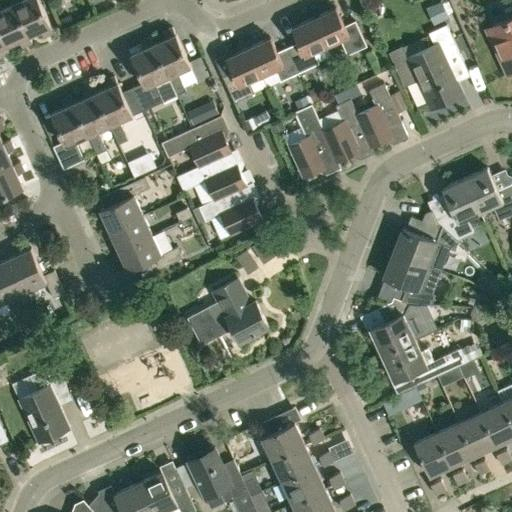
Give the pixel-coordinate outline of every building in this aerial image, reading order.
[(12,0),(13,2),(28,35),(41,29),(43,34),(47,32),(49,34),(54,32),(39,0),(12,0)] [(31,42),(28,35),(13,2),(1,8),(0,5),(0,31),(6,45),(19,39),(21,44),(25,42),(26,44),(31,42)] [(443,2),(427,6),(431,21),(447,17),(443,2)] [(314,17),(327,45),(340,39),(347,55),(367,45),(356,20),(345,25),(336,7),(314,17)] [(327,45),(314,17),(293,27),(300,42),(289,47),(301,72),(318,63),(312,51),(327,45)] [(511,17),(488,29),(494,42),(491,43),(497,56),(499,55),(507,72),(511,70),(511,17)] [(449,58),(460,53),(447,23),(430,31),(436,44),(407,57),(431,107),(464,92),(449,58)] [(166,39),(155,44),(169,77),(178,95),(187,91),(178,72),(192,66),(174,27),(169,29),(170,31),(164,34),(166,39)] [(9,52),(6,45),(0,31),(0,52),(4,51),(5,54),(9,52)] [(144,110),(164,101),(156,83),(169,77),(155,44),(151,37),(147,39),(148,42),(130,49),(133,54),(132,54),(144,82),(133,87),(144,110)] [(301,72),(289,47),(277,52),(271,38),(248,48),(261,75),(274,69),(280,81),(301,72)] [(235,72),(223,77),(235,102),(254,93),(249,81),(261,75),(248,48),(228,57),(235,72)] [(108,87),(97,92),(111,124),(119,142),(128,138),(120,121),(144,110),(133,87),(122,92),(115,75),(110,78),(111,81),(106,83),(108,87)] [(377,105),(357,114),(372,145),(392,136),(388,128),(402,121),(384,82),(369,89),(377,105)] [(74,102),(89,134),(97,152),(106,148),(98,130),(111,124),(97,92),(93,85),(87,87),(89,91),(85,92),(87,96),(74,102)] [(296,101),(300,110),(312,105),(315,103),(311,94),(296,101)] [(89,134),(74,102),(71,95),(66,97),(68,100),(63,102),(64,106),(51,112),(64,140),(54,145),(64,167),(84,158),(76,140),(89,134)] [(343,120),(323,129),(334,153),(337,161),(372,145),(357,114),(350,98),(335,105),(343,120)] [(334,153),(323,129),(312,105),(295,112),(306,137),(289,145),(304,176),(325,167),(321,159),(334,153)] [(194,126),(205,121),(199,107),(187,112),(194,126)] [(213,133),(208,121),(162,142),(169,156),(191,146),(200,165),(232,151),(222,129),(213,133)] [(10,138),(3,141),(0,142),(0,168),(13,163),(7,151),(12,149),(9,144),(12,142),(10,138)] [(135,176),(157,166),(150,151),(128,161),(135,176)] [(232,151),(200,165),(178,175),(184,190),(206,179),(215,198),(238,188),(246,184),(232,151)] [(13,163),(0,168),(0,209),(1,209),(0,207),(0,195),(23,185),(17,172),(21,170),(19,166),(22,164),(20,159),(13,163)] [(489,166),(466,177),(482,212),(494,206),(500,220),(511,214),(511,183),(499,189),(489,166)] [(110,228),(144,213),(135,193),(151,186),(146,175),(122,186),(127,196),(101,208),(110,228)] [(482,212),(466,177),(443,187),(454,210),(437,218),(439,222),(451,234),(462,244),(469,241),(467,235),(473,232),(467,218),(482,212)] [(238,188),(215,198),(199,205),(206,220),(221,213),(230,233),(262,219),(252,197),(244,200),(238,188)] [(176,212),(180,220),(191,216),(187,207),(176,212)] [(426,235),(403,227),(394,251),(428,263),(440,268),(449,245),(448,244),(451,234),(439,222),(437,218),(433,209),(425,213),(430,224),(426,235)] [(144,213),(110,228),(119,248),(153,233),(144,213)] [(153,233),(119,248),(128,267),(154,256),(160,267),(183,256),(177,245),(161,252),(153,233)] [(235,252),(245,270),(275,254),(265,236),(235,252)] [(31,247),(11,256),(27,290),(47,281),(54,296),(66,291),(55,268),(44,274),(31,247)] [(408,284),(403,299),(409,302),(420,303),(432,304),(435,294),(431,293),(436,280),(440,268),(428,263),(394,251),(385,276),(408,284)] [(27,290),(11,256),(0,261),(0,283),(7,299),(27,290)] [(219,300),(188,316),(202,343),(233,327),(240,341),(270,325),(256,299),(251,301),(238,277),(213,290),(219,300)] [(416,338),(410,325),(427,318),(420,303),(409,302),(403,299),(395,296),(394,299),(378,306),(385,321),(372,327),(383,353),(416,338)] [(30,322),(35,333),(44,329),(39,318),(30,322)] [(416,338),(383,353),(395,379),(417,369),(422,381),(467,360),(461,347),(435,359),(429,345),(421,349),(416,338)] [(490,349),(494,359),(511,350),(511,340),(490,349)] [(56,396),(69,389),(57,362),(30,374),(37,389),(19,397),(39,440),(70,426),(56,396)] [(411,388),(402,393),(408,406),(417,401),(411,388)] [(511,418),(504,401),(482,411),(497,443),(511,436),(511,418)] [(292,406),(278,413),(284,423),(297,415),(292,406)] [(482,411),(461,421),(475,453),(497,443),(482,411)] [(268,432),(263,435),(273,457),(306,442),(296,419),(282,426),(277,415),(263,422),(268,432)] [(461,421),(439,431),(454,463),(475,453),(461,421)] [(310,431),(315,442),(325,437),(320,426),(310,431)] [(454,463),(439,431),(416,442),(431,474),(454,463)] [(316,464),(306,442),(273,457),(283,479),(316,464)] [(233,496),(249,489),(245,480),(234,485),(223,462),(216,446),(189,459),(190,460),(199,480),(206,494),(212,506),(226,500),(232,496),(233,496)] [(511,454),(508,447),(500,451),(498,452),(503,462),(511,458),(511,454)] [(335,459),(330,448),(320,453),(325,463),(335,459)] [(486,457),(476,462),(481,473),(491,468),(486,457)] [(316,464),(283,479),(293,501),(327,486),(316,464)] [(464,467),(456,471),(454,472),(459,483),(469,478),(464,467)] [(197,511),(182,479),(170,484),(163,470),(140,481),(145,494),(153,511),(197,511)] [(345,481),(340,470),(330,474),(335,485),(345,481)] [(442,478),(432,482),(437,493),(447,488),(442,478)] [(153,511),(145,494),(140,481),(116,492),(121,503),(101,511),(153,511)] [(328,511),(337,508),(327,486),(293,501),(298,511),(328,511)] [(355,503),(350,492),(341,496),(346,507),(355,503)]
